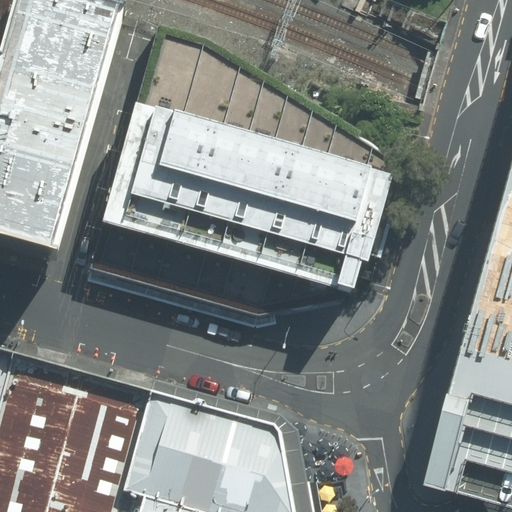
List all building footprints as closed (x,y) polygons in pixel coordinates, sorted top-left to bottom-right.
[(0,244),(53,259),(115,31),(28,7),(9,77),(0,74),(0,244)] [(154,37),(86,270),(256,317),(356,297),(391,169),(210,52),(154,37)] [(511,180),(422,484),(479,501),(511,510),(511,180)] [(0,351),(0,444),(24,358),(0,351)] [(24,358),(0,444),(0,511),(118,511),(151,393),(128,387),(50,365),(24,358)] [(289,511),(277,426),(151,393),(123,494),(188,511),(289,511)] [(188,511),(123,494),(118,511),(188,511)]
